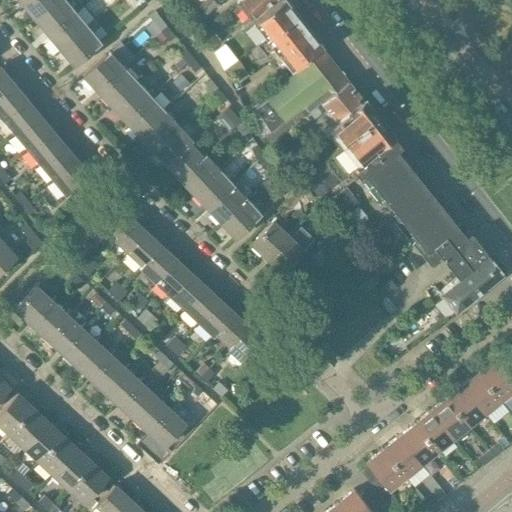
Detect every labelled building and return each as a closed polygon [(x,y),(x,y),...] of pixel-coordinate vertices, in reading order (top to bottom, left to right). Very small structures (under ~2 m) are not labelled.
[(24,0),(22,3),(34,18),(55,0),(24,0)] [(65,0),(55,0),(34,18),(47,33),(74,11),(65,0)] [(218,0),(192,0),(203,12),(218,0)] [(253,16),(273,0),(238,0),(235,2),(241,10),(246,7),(253,16)] [(278,0),(251,22),(264,38),(295,14),(284,0),(278,0)] [(74,11),(47,33),(60,48),(87,26),(74,11)] [(295,14),(264,38),(276,54),(307,29),(295,14)] [(153,22),(161,31),(167,27),(159,17),(153,22)] [(87,26),(60,48),(73,65),(96,45),(100,42),(87,26)] [(174,36),(167,27),(161,31),(169,41),(174,36)] [(307,29),(276,54),(291,71),(322,47),(307,29)] [(214,33),(205,39),(212,48),(220,41),(214,33)] [(224,43),(214,51),(217,56),(228,49),(224,43)] [(308,111),(347,79),(322,47),(291,71),(291,72),(245,109),(262,137),(263,136),(269,143),(308,111)] [(179,53),(186,62),(192,57),(184,48),(179,53)] [(83,75),(98,91),(123,67),(109,51),(105,55),(105,54),(83,75)] [(199,67),(192,57),(186,62),(194,71),(199,67)] [(241,64),(237,59),(228,67),(239,82),(248,75),(240,65),(241,64)] [(123,67),(98,91),(111,106),(137,82),(123,67)] [(0,92),(11,83),(0,69),(0,92)] [(180,75),(172,83),(179,91),(187,83),(180,75)] [(204,84),(211,93),(217,88),(210,79),(204,84)] [(335,121),(363,99),(347,79),(308,111),(314,119),(325,109),(335,121)] [(137,82),(111,106),(125,120),(150,96),(137,82)] [(11,83),(0,92),(0,117),(24,98),(11,83)] [(225,98),(217,88),(211,93),(219,103),(225,98)] [(150,96),(125,120),(139,135),(164,111),(150,96)] [(24,98),(0,117),(0,118),(13,134),(36,114),(24,98)] [(363,99),(335,121),(331,124),(344,142),(343,143),(343,144),(377,117),(363,99)] [(164,111),(139,135),(152,149),(178,125),(164,111)] [(235,111),(229,115),(235,126),(242,122),(235,111)] [(36,114),(13,134),(26,149),(49,129),(36,114)] [(343,144),(343,143),(302,176),(317,196),(352,169),(393,136),(377,117),(343,144)] [(248,132),(242,122),(235,126),(242,136),(248,132)] [(178,125),(152,149),(166,164),(188,143),(191,140),(178,125)] [(49,129),(26,149),(38,164),(62,144),(49,129)] [(270,146),(280,156),(296,141),(287,131),(270,146)] [(401,146),(393,136),(352,169),(360,179),(366,175),(417,239),(412,243),(430,266),(441,257),(457,277),(487,253),(470,233),(464,237),(395,151),(401,146)] [(188,143),(166,164),(179,178),(201,157),(188,143)] [(62,144),(38,164),(51,180),(75,160),(62,144)] [(251,150),(257,160),(264,156),(257,146),(251,150)] [(201,157),(179,178),(194,193),(219,169),(205,154),(201,157)] [(270,166),(264,156),(257,160),(264,170),(270,166)] [(75,160),(51,180),(64,196),(68,192),(68,193),(88,176),(75,160)] [(290,162),(282,167),(287,176),(295,171),(290,162)] [(9,179),(2,169),(0,170),(0,178),(3,183),(9,179)] [(219,169),(194,193),(206,207),(232,183),(219,169)] [(275,173),(268,177),(279,194),(286,190),(275,173)] [(232,183),(206,207),(220,222),(246,198),(232,183)] [(297,192),(304,204),(313,198),(305,187),(297,192)] [(13,196),(21,205),(27,201),(19,191),(13,196)] [(298,198),(292,193),(282,204),(287,209),(298,198)] [(246,198),(220,222),(235,237),(257,217),(256,216),(260,213),(246,198)] [(27,201),(21,205),(28,214),(34,210),(27,201)] [(109,241),(112,237),(130,218),(114,203),(96,223),(97,223),(93,227),(109,241)] [(144,231),(130,218),(112,237),(127,251),(144,231)] [(251,243),(267,258),(287,236),(271,221),(251,243)] [(26,224),(20,229),(35,248),(41,243),(26,224)] [(159,245),(144,231),(127,251),(141,264),(159,245)] [(287,236),(267,258),(282,272),(302,250),(287,236)] [(0,270),(16,256),(3,242),(0,238),(0,270)] [(324,239),(315,247),(318,250),(326,260),(335,252),(324,239)] [(35,249),(26,240),(16,251),(25,259),(35,249)] [(174,259),(159,245),(141,264),(138,268),(153,281),(174,259)] [(43,255),(52,264),(57,258),(48,250),(43,255)] [(487,253),(457,277),(431,298),(434,303),(442,297),(455,313),(503,274),(487,253)] [(77,263),(83,268),(91,259),(86,254),(77,263)] [(91,259),(83,268),(88,273),(96,264),(91,259)] [(189,272),(174,259),(153,281),(168,295),(189,272)] [(204,286),(189,272),(168,295),(183,309),(204,286)] [(372,279),(380,295),(395,287),(388,272),(372,279)] [(84,282),(75,274),(70,279),(79,288),(84,282)] [(115,282),(107,291),(112,295),(120,287),(115,282)] [(14,309),(30,323),(50,301),(35,286),(14,309)] [(218,299),(204,286),(183,309),(197,322),(218,299)] [(120,287),(112,295),(118,300),(126,291),(120,287)] [(104,300),(96,293),(90,300),(98,307),(104,300)] [(233,313),(218,299),(197,322),(212,336),(215,332),(233,313)] [(50,301),(30,323),(44,336),(65,314),(50,301)] [(114,309),(105,301),(99,307),(108,315),(114,309)] [(136,318),(142,323),(150,314),(144,309),(136,318)] [(247,326),(233,313),(215,332),(229,345),(247,326)] [(65,314),(44,336),(59,350),(80,328),(65,314)] [(150,314),(142,323),(147,328),(155,319),(150,314)] [(120,325),(129,334),(134,328),(125,320),(120,325)] [(263,341),(247,326),(229,345),(226,349),(241,363),(244,359),(245,360),(263,341)] [(80,328),(59,350),(74,364),(94,341),(80,328)] [(143,336),(134,328),(129,334),(138,342),(143,336)] [(165,345),(171,350),(179,341),(174,336),(165,345)] [(94,341),(74,364),(89,377),(109,355),(94,341)] [(179,341),(171,350),(176,355),(184,346),(179,341)] [(149,352),(158,361),(163,355),(154,347),(149,352)] [(109,355),(89,377),(104,391),(124,369),(109,355)] [(172,363),(163,355),(158,361),(167,369),(172,363)] [(511,381),(494,358),(477,371),(500,399),(511,389),(511,381)] [(195,372),(200,377),(208,368),(203,363),(195,372)] [(208,368),(200,377),(205,382),(214,373),(208,368)] [(124,369),(104,391),(118,404),(139,382),(124,369)] [(477,371),(461,384),(484,412),(500,399),(477,371)] [(179,379),(188,388),(193,382),(184,374),(179,379)] [(0,396),(10,386),(0,377),(0,396)] [(211,387),(220,396),(226,390),(217,381),(211,387)] [(139,382),(118,404),(133,418),(153,396),(139,382)] [(201,390),(193,382),(188,388),(196,396),(201,390)] [(461,384),(445,397),(467,425),(484,412),(461,384)] [(0,408),(0,426),(7,433),(31,406),(15,392),(0,408)] [(214,402),(205,393),(199,399),(209,408),(214,402)] [(153,396),(133,418),(148,431),(168,409),(153,396)] [(445,397),(429,410),(451,438),(467,425),(445,397)] [(46,420),(31,406),(7,433),(22,446),(46,420)] [(168,409),(148,431),(163,446),(183,423),(168,409)] [(429,410),(413,423),(435,451),(451,438),(429,410)] [(61,434),(46,420),(22,446),(37,460),(61,434)] [(413,423),(397,435),(419,463),(435,451),(413,423)] [(76,448),(61,434),(37,460),(52,474),(76,448)] [(397,435),(380,448),(403,477),(419,463),(397,435)] [(497,442),(487,450),(493,456),(502,448),(497,442)] [(91,461),(76,448),(52,474),(67,488),(91,461)] [(387,489),(403,477),(380,448),(364,461),(368,465),(360,471),(388,506),(396,500),(387,489)] [(483,464),(493,456),(487,450),(477,457),(483,464)] [(107,476),(91,461),(67,488),(82,503),(107,476)] [(13,467),(7,473),(17,482),(23,476),(13,467)] [(32,484),(23,476),(17,482),(26,490),(32,484)] [(95,504),(104,511),(116,511),(128,499),(113,485),(95,504)] [(6,493),(15,502),(20,496),(11,488),(6,493)] [(371,511),(353,488),(336,502),(344,511),(371,511)] [(37,501),(47,510),(53,503),(43,494),(37,501)] [(29,504),(20,496),(15,502),(24,510),(29,504)] [(142,511),(128,499),(116,511),(142,511)] [(344,511),(336,502),(323,511),(344,511)] [(61,511),(62,511),(53,503),(47,510),(49,511),(61,511)]
